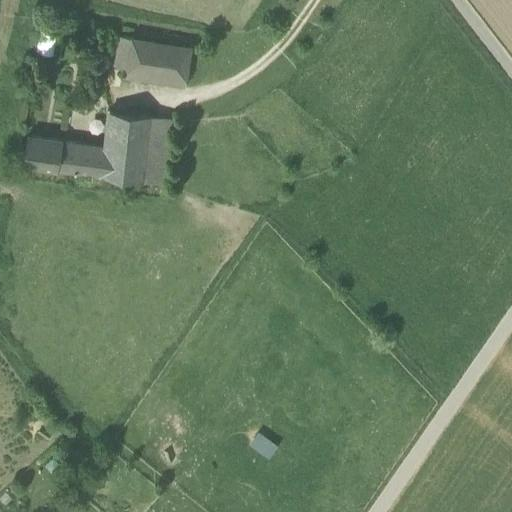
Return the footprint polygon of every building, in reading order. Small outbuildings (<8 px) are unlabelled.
[(97,41),(113,45),(115,34),(99,31),(97,41)] [(110,64),(122,66),(127,35),(116,33),(115,34),(113,45),(110,64)] [(179,85),(187,46),(127,35),(122,66),(120,74),(179,85)] [(104,145),(94,144),(90,172),(141,179),(150,114),(109,108),(104,145)] [(172,183),(179,118),(150,114),(141,179),(172,183)] [(24,163),(56,167),(60,139),(28,135),(24,163)] [(56,167),(90,172),(94,144),(60,139),(56,167)]
